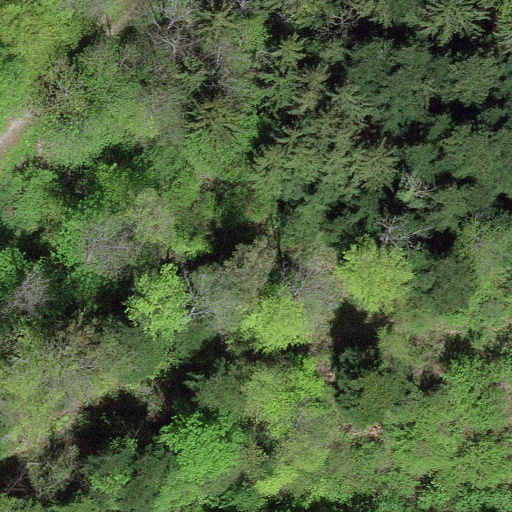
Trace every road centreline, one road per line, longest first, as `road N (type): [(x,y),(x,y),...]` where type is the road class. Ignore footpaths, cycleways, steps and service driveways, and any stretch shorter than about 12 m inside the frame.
road 1 (track): [(511,340),(348,334),(279,345),(110,406),(0,474)]
road 2 (track): [(127,0),(0,141)]
